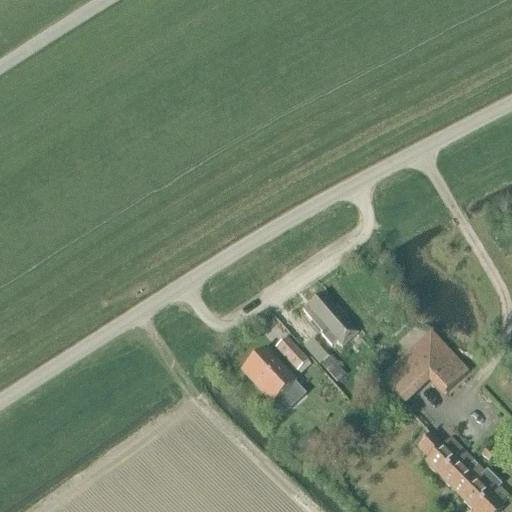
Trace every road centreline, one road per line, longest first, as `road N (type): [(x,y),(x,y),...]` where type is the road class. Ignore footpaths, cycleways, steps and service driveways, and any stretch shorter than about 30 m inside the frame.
road 1 (unclassified): [(0,402),(282,225),(511,104)]
road 2 (track): [(418,152),(499,291),(502,339),(484,372)]
